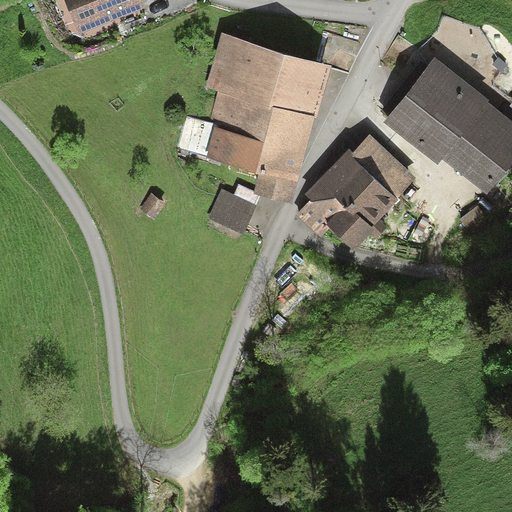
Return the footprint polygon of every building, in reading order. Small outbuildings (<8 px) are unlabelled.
[(145,10),(141,0),(60,0),(74,36),(145,10)] [(286,203),(325,64),(220,34),(205,88),(217,91),(208,122),(186,115),(176,150),(259,173),(253,193),(286,203)] [(480,187),(511,148),(511,122),(435,59),(383,122),(441,169),(448,161),(480,187)] [(416,179),(370,135),(308,198),(311,201),(298,215),(324,240),(333,230),(350,247),(416,179)] [(256,206),(221,190),(207,222),(242,238),(256,206)] [(151,194),(140,209),(153,219),(165,203),(151,194)]
